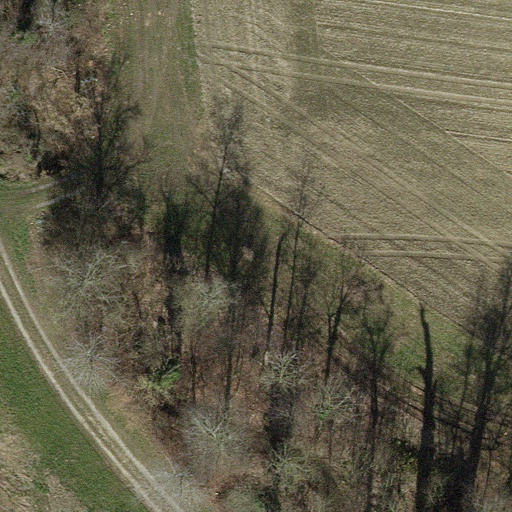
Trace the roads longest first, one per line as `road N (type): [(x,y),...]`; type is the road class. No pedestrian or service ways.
road 1 (track): [(0,247),(26,319),(176,511)]
road 2 (track): [(0,209),(83,177),(140,140)]
road 3 (track): [(131,0),(140,140)]
